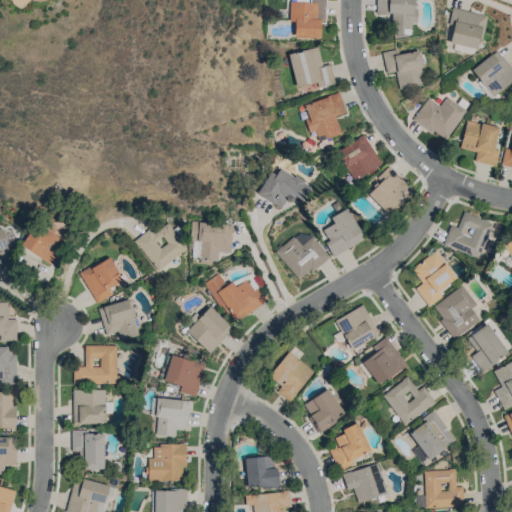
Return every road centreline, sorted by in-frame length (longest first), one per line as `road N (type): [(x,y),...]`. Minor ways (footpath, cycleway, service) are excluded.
road 1 (residential): [(212,511),(218,417),(238,369),(283,320),(398,249),(444,176)]
road 2 (residential): [(350,0),(353,48),(381,121),(444,176),(511,198)]
road 3 (residential): [(369,269),(480,422),(497,511)]
road 4 (residential): [(58,319),(45,354),(45,467),(36,511)]
road 5 (residential): [(224,396),(283,427),(316,477),(322,511)]
